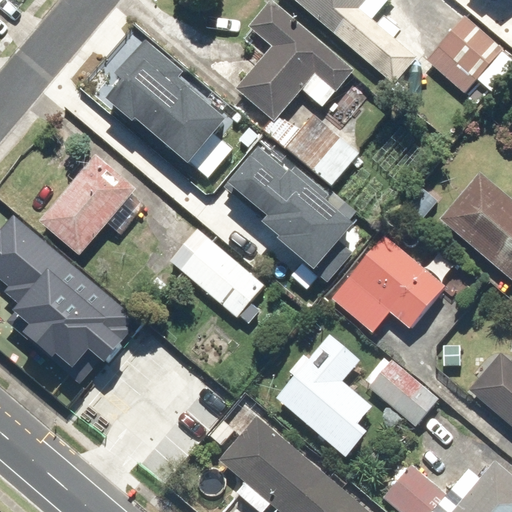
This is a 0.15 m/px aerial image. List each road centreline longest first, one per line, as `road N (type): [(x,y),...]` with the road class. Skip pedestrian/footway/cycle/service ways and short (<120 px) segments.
road 1 (residential): [(91,0),(0,107)]
road 2 (secondary): [(0,428),(96,511)]
